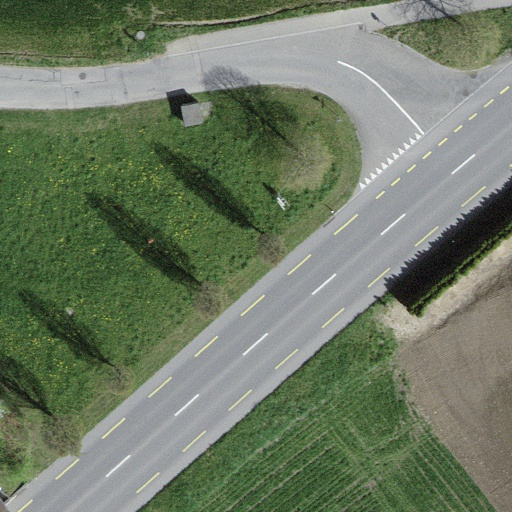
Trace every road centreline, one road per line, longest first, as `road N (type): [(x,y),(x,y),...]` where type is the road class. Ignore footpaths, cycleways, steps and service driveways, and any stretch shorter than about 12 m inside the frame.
road 1 (primary): [(67,511),(453,170)]
road 2 (unclassified): [(0,87),(88,88),(282,59),(330,60),(386,91),(453,170)]
